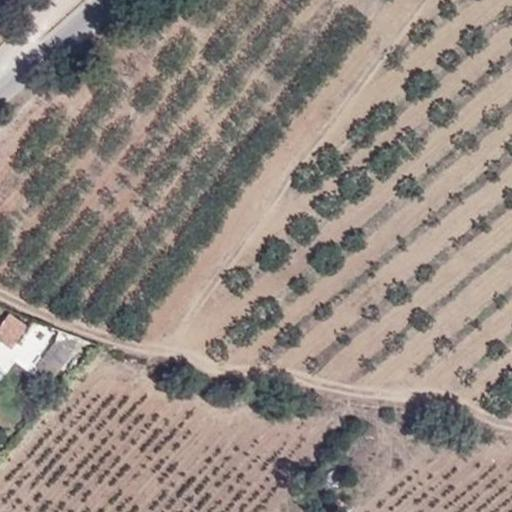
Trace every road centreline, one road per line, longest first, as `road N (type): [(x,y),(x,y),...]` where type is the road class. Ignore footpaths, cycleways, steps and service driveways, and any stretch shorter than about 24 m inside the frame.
road 1 (track): [(511,424),(195,361),(0,288)]
road 2 (tertiary): [(100,0),(0,87)]
